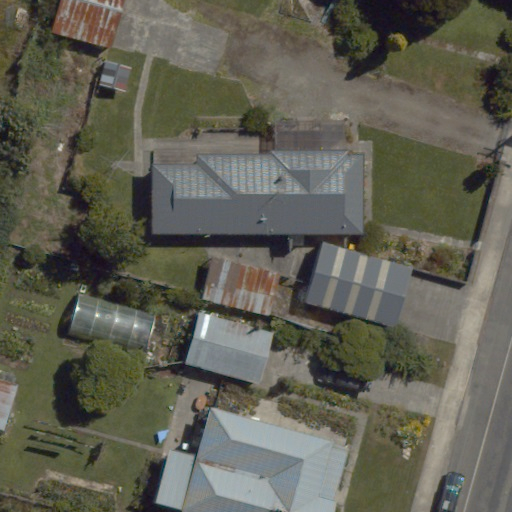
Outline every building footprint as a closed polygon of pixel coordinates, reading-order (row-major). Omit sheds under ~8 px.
[(123,0),(60,0),(52,33),(111,49),(123,0)] [(86,46),(34,33),(0,175),(0,241),(66,257),(80,197),(52,190),(86,46)] [(197,165),(153,165),(152,233),(363,234),(364,154),(198,153),(197,165)] [(413,268),(323,242),(305,302),(396,328),(413,268)] [(154,316),(79,296),(68,334),(144,355),(154,316)] [(274,332),(200,312),(186,364),(260,384),(274,332)] [(0,430),(4,432),(18,386),(0,379),(0,430)] [(336,441),(211,407),(197,458),(171,451),(157,502),(184,509),(182,511),(335,511),(338,501),(320,496),(336,441)]
